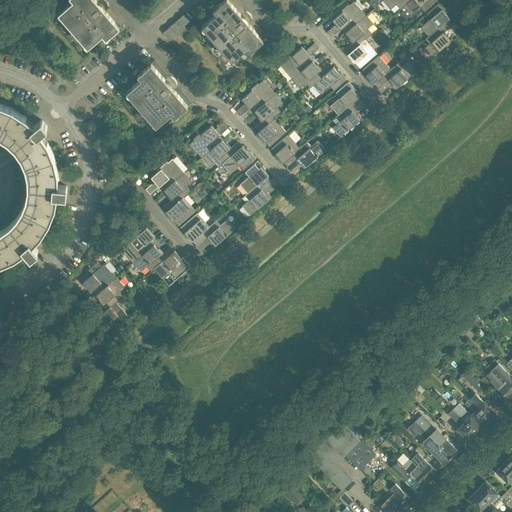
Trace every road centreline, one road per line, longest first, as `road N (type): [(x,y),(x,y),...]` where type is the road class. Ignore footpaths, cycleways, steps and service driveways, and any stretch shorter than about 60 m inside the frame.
road 1 (residential): [(285,180),(223,107),(202,99),(145,36)]
road 2 (residential): [(376,100),(314,29),(273,29),(247,0)]
road 3 (residential): [(0,295),(60,260),(81,224),(88,187)]
road 4 (residential): [(197,259),(134,189),(88,187)]
road 5 (residential): [(413,511),(511,413)]
